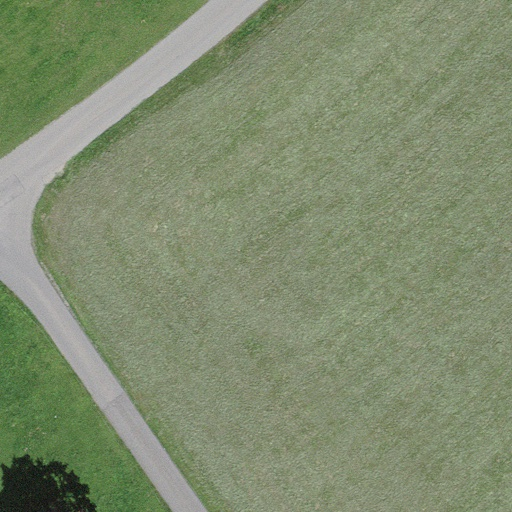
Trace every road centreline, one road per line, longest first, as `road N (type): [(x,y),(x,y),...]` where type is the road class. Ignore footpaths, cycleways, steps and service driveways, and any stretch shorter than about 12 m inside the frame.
road 1 (unclassified): [(0,248),(41,293),(195,511)]
road 2 (unclassified): [(239,0),(0,186)]
